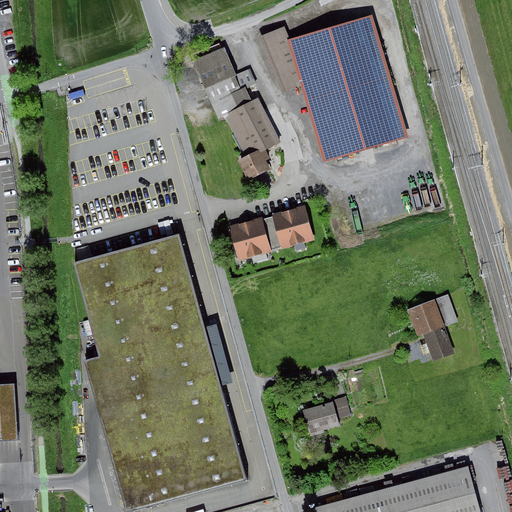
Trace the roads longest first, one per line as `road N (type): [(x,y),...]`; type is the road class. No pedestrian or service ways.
road 1 (residential): [(295,511),(169,47)]
road 2 (unclassified): [(511,214),(446,0)]
road 3 (unclassified): [(169,47),(18,97)]
road 4 (unclassified): [(290,0),(169,47)]
